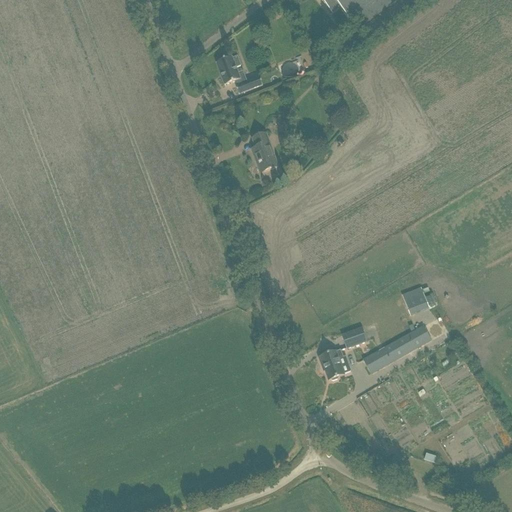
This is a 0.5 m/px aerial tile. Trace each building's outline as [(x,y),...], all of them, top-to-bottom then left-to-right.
[(321,0),(333,15),(340,10),(350,23),(358,17),(364,25),(396,0),(321,0)] [(247,83),(246,79),(243,72),(239,74),(237,69),(241,67),(237,57),(233,59),(233,58),(215,64),(224,87),(234,83),(239,96),(263,87),(260,78),(247,83)] [(278,168),(266,136),(252,141),(256,150),(252,151),(261,175),(278,168)] [(429,310),(424,297),(421,290),(402,297),(410,317),(429,310)] [(431,341),(423,328),(363,361),(371,375),(431,341)] [(367,343),(362,330),(342,337),(347,350),(367,343)] [(344,359),(341,351),(319,359),(323,368),(324,368),(329,382),(331,381),(333,382),(337,381),(338,379),(344,377),(338,361),(344,359)]
